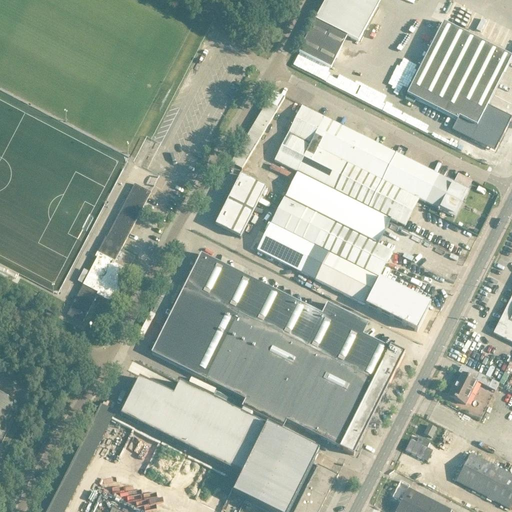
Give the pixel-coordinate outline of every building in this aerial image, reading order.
[(326,0),(315,21),(298,53),(331,70),(347,37),(359,43),(382,0),(326,0)] [(472,6),(470,16),(480,18),(483,9),(472,6)] [(457,121),(452,131),(494,152),(511,119),(487,107),(511,58),(443,23),(405,99),(414,103),(415,100),(457,121)] [(274,94),(231,165),(243,172),(279,107),(285,99),(274,94)] [(297,174),(284,199),(378,246),(390,220),(404,228),(418,200),(438,210),(437,211),(438,212),(439,211),(454,218),(468,191),(302,107),(297,116),(274,163),(297,174)] [(240,177),(215,227),(240,240),(265,190),(240,177)] [(114,296),(117,296),(125,281),(124,278),(127,271),(114,264),(141,212),(151,194),(134,185),(117,218),(119,219),(117,223),(115,222),(106,239),(105,238),(95,258),(97,259),(67,316),(82,324),(97,296),(111,303),(114,296)] [(284,199),(257,253),(315,281),(328,254),(378,280),(392,253),(378,246),(284,199)] [(315,281),(365,306),(378,280),(328,254),(315,281)] [(339,449),(353,457),(356,452),(357,452),(359,448),(358,447),(404,356),(389,348),(389,349),(362,336),(368,326),(368,325),(359,321),(327,305),(322,316),(201,256),(184,288),(151,354),(160,359),(245,402),(241,409),(253,415),(282,429),(286,422),(339,448),(339,449)] [(378,280),(365,306),(416,332),(429,305),(378,280)] [(511,297),(494,334),(511,343),(511,297)] [(452,389),(448,397),(457,402),(465,406),(477,383),(488,389),(495,392),(498,385),(492,382),(473,372),(469,378),(462,375),(462,376),(458,383),(456,382),(452,389)] [(139,379),(120,417),(241,477),(266,427),(179,384),(173,396),(139,379)] [(0,447),(21,407),(0,395),(0,447)] [(436,430),(429,426),(424,436),(431,439),(436,430)] [(241,477),(232,495),(266,511),(288,511),(318,453),(266,427),(241,477)] [(404,451),(426,463),(432,452),(426,449),(429,444),(418,439),(415,444),(410,441),(404,451)] [(509,510),(511,505),(511,476),(471,455),(456,483),(509,510)] [(318,511),(335,479),(337,479),(338,477),(317,466),(293,511),(318,511)]
